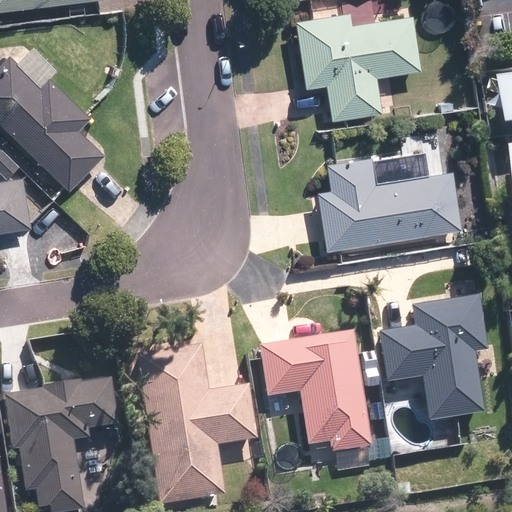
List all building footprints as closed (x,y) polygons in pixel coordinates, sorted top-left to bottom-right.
[(0,0),(0,10),(84,0),(0,0)] [(349,12),(294,22),(305,87),(324,84),(330,122),(381,113),(374,72),(418,65),(410,14),(351,24),(349,12)] [(38,84),(7,54),(0,60),(0,123),(68,191),(104,154),(78,128),(91,115),(49,73),(38,84)] [(316,190),(326,250),(459,227),(442,128),(397,136),(400,153),(324,166),(328,188),(316,190)] [(0,147),(0,172),(5,178),(17,166),(0,147)] [(0,230),(25,227),(18,178),(0,180),(0,230)] [(51,200),(40,212),(71,241),(82,229),(51,200)] [(411,328),(378,333),(388,399),(423,393),(428,422),(481,413),(471,350),(486,347),(477,295),(407,307),(411,328)] [(352,330),(258,345),(265,394),(299,389),(308,445),(329,442),(334,472),(370,467),(369,460),(391,457),(387,436),(369,439),(352,330)] [(199,346),(136,355),(156,505),(224,496),(217,444),(256,438),(249,385),(205,391),(199,346)] [(111,379),(1,393),(9,451),(16,450),(21,490),(32,489),(35,509),(46,507),(46,511),(67,511),(81,510),(72,441),(86,440),(85,431),(117,426),(111,379)]
